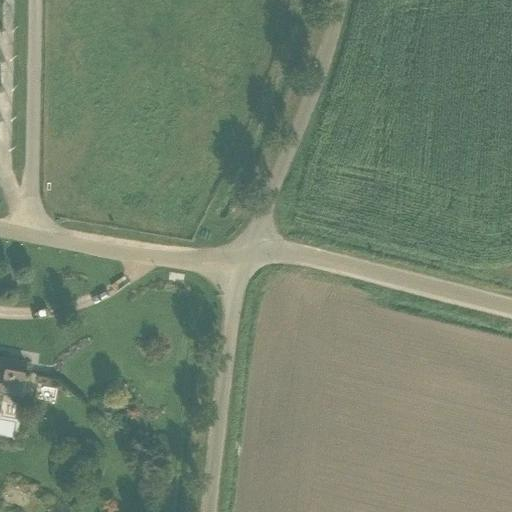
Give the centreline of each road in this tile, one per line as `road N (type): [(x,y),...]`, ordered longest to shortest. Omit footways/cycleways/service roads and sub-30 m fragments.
road 1 (unclassified): [(511,307),(248,241)]
road 2 (unclassified): [(248,241),(312,93),(341,0)]
road 3 (unclassified): [(208,511),(235,270)]
road 4 (unclassified): [(235,270),(0,230)]
road 5 (unknown): [(0,320),(68,322),(122,302),(148,255)]
